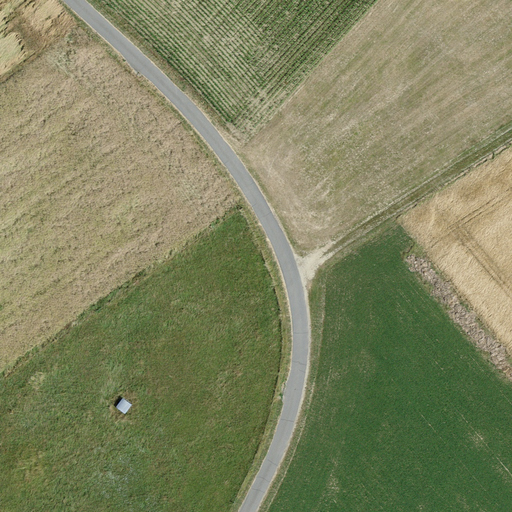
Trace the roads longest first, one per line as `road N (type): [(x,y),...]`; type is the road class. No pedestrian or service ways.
road 1 (unclassified): [(72,0),(158,80),(263,211),(289,273),(298,338),(283,428),(246,511)]
road 2 (track): [(289,273),(511,129)]
